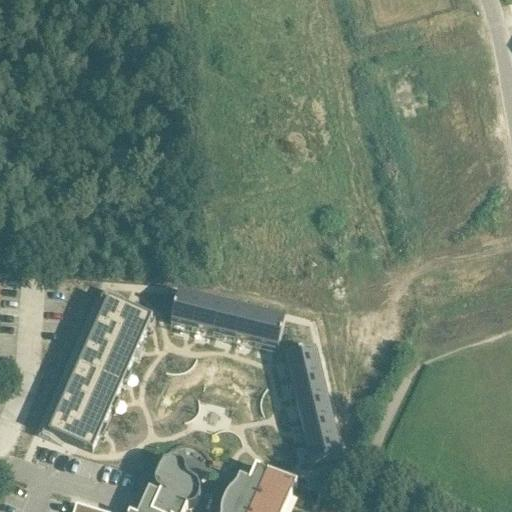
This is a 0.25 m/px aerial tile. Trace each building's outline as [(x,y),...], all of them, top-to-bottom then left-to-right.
[(481,66),(467,69),(469,77),(483,73),(481,66)] [(402,98),(391,101),(391,103),(393,102),(395,109),(394,110),(395,113),(396,113),(397,119),(396,119),(397,122),(396,123),(396,124),(434,115),(433,114),(425,79),(399,85),(402,98)] [(434,115),(396,124),(397,125),(398,125),(399,128),(401,133),(400,134),(401,137),(402,137),(403,144),(402,145),(402,147),(408,145),(411,157),(435,151),(435,152),(442,151),(439,138),(449,135),(443,111),(433,114),(434,115)] [(491,129),(477,133),(479,140),(493,137),(491,129)] [(493,137),(479,140),(481,148),(495,145),(493,137)] [(414,169),(401,172),(401,174),(403,174),(405,181),(404,181),(405,185),(406,185),(407,190),(408,194),(406,194),(407,195),(444,186),(435,152),(435,151),(411,157),(414,169)] [(444,186),(407,195),(407,196),(408,196),(409,200),(410,200),(411,205),(410,205),(411,209),(412,209),(414,216),(412,216),(412,219),(425,215),(428,227),(453,221),(452,220),(450,209),(444,186)] [(508,199),(494,202),(496,210),(510,207),(508,199)] [(510,207),(496,210),(498,218),(511,215),(510,207)] [(431,239),(425,240),(426,243),(428,242),(429,249),(430,253),(432,258),(431,259),(432,262),(431,263),(431,264),(468,254),(468,253),(459,218),(452,220),(453,221),(428,227),(431,239)] [(468,254),(431,264),(431,265),(432,264),(433,268),(434,268),(435,273),(434,275),(434,278),(436,277),(438,284),(436,285),(437,287),(441,286),(440,285),(447,284),(450,297),(477,290),(474,277),(483,275),(477,251),(468,253),(468,254)] [(179,295),(171,326),(193,332),(200,301),(179,295)] [(109,301),(99,323),(143,342),(147,334),(151,324),(153,321),(109,301)] [(200,301),(193,332),(214,337),(221,306),(200,301)] [(221,306),(214,337),(235,342),(243,311),(221,306)] [(243,311),(235,342),(256,347),(264,316),(243,311)] [(264,316),(256,347),(278,352),(285,321),(264,316)] [(99,323),(87,349),(131,369),(135,361),(139,350),(143,342),(99,323)] [(87,349),(76,375),(120,395),(123,387),(128,377),(131,369),(87,349)] [(316,352),(285,359),(290,381),(321,373),(316,352)] [(321,373),(290,381),(295,402),(326,395),(321,373)] [(76,375),(64,402),(108,421),(111,413),(116,403),(120,395),(76,375)] [(326,395),(295,402),(300,423),(331,416),(326,395)] [(64,402),(49,436),(93,455),(100,439),(104,429),(108,421),(64,402)] [(331,416),(300,423),(305,445),(336,437),(331,416)] [(336,437),(305,445),(311,466),(342,459),(336,437)] [(160,473),(156,482),(155,483),(155,485),(155,486),(155,488),(156,490),(157,491),(158,492),(159,493),(160,494),(159,496),(149,491),(139,511),(281,511),(287,502),(290,503),(297,487),(256,469),(250,483),(240,479),(237,485),(234,489),(230,492),(227,496),(225,500),(223,505),(221,509),(220,511),(186,511),(188,510),(189,510),(191,510),(192,510),(193,509),(195,508),(196,507),(197,506),(198,504),(199,502),(200,494),(200,492),(199,490),(199,488),(198,486),(196,485),(195,483),(193,482),(191,481),(190,481),(189,480),(188,479),(187,478),(186,477),(186,476),(186,474),(186,473),(185,471),(185,469),(184,468),(183,467),(182,466),(180,465),(172,463),(170,464),(168,464),(167,465),(165,466),(163,468),(162,469),(161,471),(160,473)]
